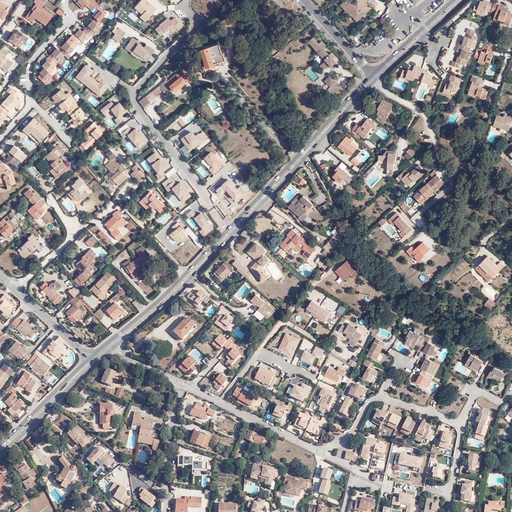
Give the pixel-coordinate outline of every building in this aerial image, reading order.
[(35,9),(28,19),(32,22),(36,18),(45,25),(53,15),(42,7),(44,4),(39,0),(34,0),(33,2),(35,3),(32,7),(35,9)] [(83,9),(85,7),(78,0),(76,3),(83,9)] [(89,7),(93,11),(95,8),(98,5),(93,0),(92,0),(91,0),(78,0),(85,7),(88,4),(90,6),(89,7)] [(102,8),(106,4),(102,0),(98,5),(95,8),(97,10),(98,12),(94,16),(96,18),(93,21),(99,26),(102,23),(99,20),(107,12),(102,8)] [(140,0),(133,8),(146,20),(157,8),(148,0),(140,0)] [(358,19),(370,8),(365,3),(362,0),(355,0),(358,2),(354,6),(348,0),(345,0),(341,5),(351,16),(354,14),(358,19)] [(491,11),(494,4),(489,2),(489,4),(484,2),(481,1),(479,5),(476,3),(474,9),(478,11),(481,13),(482,11),(486,12),(486,10),(491,12),(491,11)] [(510,9),(495,3),(494,4),(491,11),(497,13),(494,19),(499,21),(500,19),(505,21),(511,23),(511,20),(511,12),(509,12),(510,9)] [(350,17),(351,16),(341,5),(340,6),(345,12),(344,14),(346,15),(347,14),(350,17)] [(25,17),(28,19),(35,9),(32,7),(25,17)] [(371,9),(370,8),(358,19),(354,14),(351,16),(357,22),(363,16),(364,18),(366,16),(365,14),(371,9)] [(8,13),(6,11),(2,17),(0,16),(0,19),(2,21),(8,13)] [(138,16),(131,11),(127,16),(134,21),(138,16)] [(182,28),(178,16),(155,23),(158,35),(182,28)] [(100,27),(99,26),(93,21),(92,19),(87,25),(89,26),(86,29),(92,35),(100,27)] [(74,33),(82,41),(87,36),(90,38),(92,35),(86,29),(83,32),(82,31),(79,28),(74,33)] [(119,28),(112,38),(118,43),(125,33),(119,28)] [(460,43),(458,47),(469,51),(473,40),(475,40),(476,36),(473,35),(475,31),(468,28),(466,33),(469,34),(468,37),(466,36),(463,44),(460,43)] [(8,40),(14,44),(20,37),(22,39),(26,42),(29,38),(18,30),(15,33),(14,32),(8,40)] [(74,33),(66,41),(74,48),(78,43),(81,45),(84,42),(82,41),(74,33)] [(330,67),(335,62),(338,59),(332,52),(329,54),(323,47),(326,44),(322,40),(319,43),(313,36),(307,41),(325,60),(321,64),(325,68),(329,65),(330,67)] [(145,47),(132,38),(125,49),(131,54),(133,52),(147,61),(154,51),(146,45),(145,47)] [(477,48),(474,56),(479,58),(486,60),(490,62),(493,55),(490,53),(492,50),(493,46),(494,46),(496,42),(488,39),(486,43),(485,48),(487,49),(486,52),(477,48)] [(65,54),(68,57),(71,54),(69,53),(74,48),(66,41),(61,46),(64,48),(66,50),(63,53),(65,54)] [(500,52),(507,51),(506,41),(499,42),(500,52)] [(205,47),(195,50),(198,61),(203,60),(205,68),(203,69),(205,75),(218,71),(217,67),(219,66),(218,64),(225,62),(223,55),(222,55),(219,45),(208,48),(208,49),(206,49),(205,47)] [(2,47),(0,49),(0,64),(7,69),(12,62),(5,56),(8,52),(2,47)] [(57,47),(49,56),(53,60),(56,57),(58,59),(59,60),(65,54),(63,53),(61,51),(57,47)] [(457,51),(458,52),(461,53),(460,56),(458,55),(458,56),(456,62),(453,61),(451,65),(457,67),(459,63),(463,65),(464,63),(466,59),(467,59),(468,56),(470,51),(469,51),(458,47),(457,51)] [(21,64),(25,59),(20,55),(16,60),(21,64)] [(44,67),(53,75),(58,71),(52,65),(50,63),(53,60),(49,56),(46,59),(47,60),(42,66),(44,67)] [(426,69),(414,64),(413,70),(409,68),(408,70),(403,68),(400,75),(405,77),(406,76),(414,79),(415,76),(422,79),(422,80),(429,83),(429,85),(433,87),(436,80),(431,78),(432,75),(425,72),(426,69)] [(95,78),(99,74),(98,72),(94,68),(92,70),(86,65),(75,77),(87,87),(95,78)] [(48,79),(53,75),(44,67),(40,73),(44,77),(41,80),(47,85),(50,81),(48,79)] [(193,78),(187,72),(184,75),(181,72),(168,82),(166,79),(164,81),(165,82),(140,103),(146,110),(152,105),(158,99),(156,97),(162,92),(164,94),(171,89),(175,93),(193,78)] [(99,74),(95,78),(87,87),(100,97),(111,83),(104,77),(105,76),(101,73),(99,74)] [(444,88),(452,91),(453,89),(456,91),(461,78),(452,74),(450,79),(451,80),(450,84),(448,83),(447,83),(444,88)] [(329,75),(327,77),(324,81),(330,86),(335,80),(330,76),(329,75)] [(479,86),(482,79),(472,75),(470,81),(472,81),(471,85),(468,91),(476,94),(475,96),(479,98),(479,97),(484,99),(488,89),(481,87),(479,86)] [(335,80),(330,86),(323,93),(328,99),(341,86),(335,80)] [(11,94),(7,99),(15,107),(16,105),(19,102),(18,100),(16,98),(19,95),(12,90),(9,93),(11,94)] [(64,97),(66,100),(68,99),(71,96),(72,95),(70,92),(66,95),(62,90),(53,97),(58,103),(62,99),(64,97)] [(15,107),(7,99),(0,108),(4,113),(7,109),(10,112),(15,107)] [(64,102),(59,106),(65,112),(69,108),(71,106),(74,109),(78,106),(79,105),(75,102),(73,104),(68,99),(66,100),(64,102)] [(392,105),(382,100),(377,110),(379,110),(377,114),(381,116),(382,114),(387,117),(392,105)] [(115,106),(111,101),(100,110),(104,116),(111,111),(117,118),(114,121),(117,125),(124,119),(122,115),(126,111),(119,102),(115,106)] [(72,111),(68,114),(75,121),(74,123),(77,126),(82,122),(79,119),(81,118),(85,114),(78,106),(74,109),(72,111)] [(509,119),(503,117),(497,114),(493,125),(509,130),(511,120),(511,115),(510,114),(509,117),(509,119)] [(167,120),(162,116),(156,121),(162,126),(167,120)] [(51,132),(35,117),(23,130),(28,134),(30,132),(41,142),(51,132)] [(366,139),(368,135),(366,132),(370,127),(373,129),(375,125),(367,118),(361,126),(360,125),(359,127),(355,124),(351,128),(366,139)] [(92,135),(97,140),(103,134),(102,133),(106,129),(101,124),(98,127),(95,123),(88,130),(90,133),(92,135)] [(133,131),(129,126),(120,134),(124,139),(127,136),(138,151),(148,143),(136,128),(133,131)] [(189,150),(205,139),(199,131),(196,133),(193,129),(180,138),(189,150)] [(86,149),(95,141),(90,137),(81,145),(86,149)] [(345,151),(354,158),(359,152),(356,150),(358,147),(345,137),(338,147),(345,152),(345,151)] [(59,145),(48,156),(53,163),(51,165),(54,169),(52,171),(55,175),(58,173),(61,176),(68,169),(55,156),(60,152),(63,156),(66,154),(59,145)] [(407,154),(412,159),(417,154),(413,149),(411,151),(410,149),(406,153),(407,154)] [(14,165),(21,157),(14,150),(7,159),(14,165)] [(214,174),(224,164),(210,150),(204,156),(212,165),(208,169),(214,174)] [(113,159),(114,158),(115,157),(109,151),(105,155),(111,161),(105,167),(110,172),(106,177),(108,178),(105,181),(110,186),(111,184),(114,182),(116,185),(119,187),(127,179),(123,174),(120,171),(122,168),(123,167),(118,162),(117,164),(115,162),(113,159)] [(395,162),(396,155),(391,155),(391,151),(387,151),(382,156),(378,156),(378,161),(387,161),(387,164),(387,173),(389,173),(394,169),(394,162),(395,162)] [(168,168),(155,152),(145,160),(157,174),(155,175),(159,180),(166,175),(163,171),(168,168)] [(404,157),(409,162),(412,159),(407,154),(404,157)] [(53,163),(48,156),(45,158),(51,165),(53,163)] [(361,163),(354,158),(351,163),(358,167),(361,163)] [(145,186),(150,182),(133,160),(129,164),(133,168),(131,170),(133,173),(130,176),(133,180),(134,179),(139,184),(142,182),(145,186)] [(5,164),(0,163),(0,177),(5,178),(7,186),(7,185),(8,189),(12,188),(11,185),(16,184),(13,170),(7,169),(7,166),(5,166),(5,164)] [(169,176),(177,171),(173,165),(165,171),(169,176)] [(410,172),(407,175),(406,176),(413,183),(416,180),(418,178),(419,179),(427,172),(421,165),(412,173),(410,172)] [(348,174),(337,166),(334,170),(336,172),(332,177),(340,183),(348,174)] [(366,173),(368,175),(374,168),(372,166),(366,173)] [(56,180),(61,176),(58,173),(55,175),(52,171),(50,173),(56,180)] [(444,183),(436,175),(413,195),(421,203),(431,194),(430,193),(433,190),(434,191),(444,183)] [(177,184),(171,176),(161,184),(168,193),(171,190),(182,204),(191,196),(180,182),(177,184)] [(406,176),(404,178),(411,185),(413,183),(406,176)] [(305,182),(299,177),(296,181),(302,186),(305,182)] [(82,198),(83,199),(88,195),(85,190),(87,188),(79,178),(74,182),(75,183),(71,186),(73,188),(69,192),(74,198),(77,202),(80,199),(82,198)] [(34,193),(30,189),(25,194),(34,205),(28,211),(32,216),(37,212),(40,215),(45,211),(42,208),(45,205),(41,201),(42,201),(41,199),(36,192),(34,193)] [(163,206),(151,194),(148,197),(146,195),(142,199),(149,206),(150,205),(154,209),(155,208),(158,211),(163,206)] [(296,195),(290,203),(293,205),(299,198),(296,195)] [(287,206),(299,216),(301,213),(302,214),(311,203),(301,196),(299,198),(293,205),(290,203),(287,206)] [(146,208),(149,206),(142,199),(139,201),(146,208)] [(397,204),(405,212),(409,208),(402,199),(397,204)] [(332,213),(325,202),(321,204),(328,216),(332,213)] [(197,215),(193,209),(185,215),(190,221),(193,219),(201,229),(198,232),(202,238),(213,229),(201,212),(197,215)] [(116,212),(123,220),(124,218),(122,215),(123,214),(118,210),(116,212)] [(168,211),(158,220),(163,225),(173,217),(168,211)] [(126,224),(123,220),(116,212),(115,212),(112,215),(113,217),(106,224),(108,227),(106,228),(111,233),(110,234),(117,241),(123,236),(118,231),(116,229),(121,224),(123,226),(126,224)] [(395,213),(390,217),(394,223),(402,231),(399,234),(402,237),(411,230),(395,213)] [(383,217),(377,222),(381,226),(386,220),(383,217)] [(7,221),(4,218),(0,221),(0,226),(1,228),(0,229),(6,236),(12,232),(11,231),(16,227),(15,225),(16,224),(11,218),(7,221)] [(321,225),(323,227),(329,222),(326,219),(321,225)] [(183,236),(185,238),(188,235),(178,223),(171,228),(175,233),(173,235),(174,236),(171,238),(175,243),(181,238),(183,236)] [(33,238),(36,235),(31,230),(28,233),(33,238)] [(300,244),(311,255),(315,250),(302,240),(291,230),(288,233),(300,244)] [(250,236),(245,231),(240,235),(246,240),(250,236)] [(196,247),(201,243),(192,232),(188,235),(191,238),(190,239),(196,247)] [(337,232),(323,249),(325,251),(330,256),(335,250),(339,245),(344,238),(337,232)] [(308,259),(311,255),(300,244),(288,233),(286,236),(288,238),(281,247),(289,254),(295,245),(297,247),(303,252),(302,254),(308,259)] [(279,245),(281,247),(288,238),(286,236),(279,245)] [(91,248),(96,243),(90,237),(85,242),(91,248)] [(39,253),(43,250),(38,245),(35,248),(28,241),(17,251),(20,254),(21,253),(24,257),(29,253),(31,254),(36,250),(39,253)] [(249,267),(253,273),(265,258),(260,254),(263,251),(253,243),(245,251),(254,260),(249,267)] [(417,261),(422,257),(430,250),(423,243),(415,250),(412,247),(407,251),(410,256),(412,254),(413,257),(417,261)] [(345,250),(339,245),(335,250),(341,255),(345,250)] [(128,269),(130,272),(135,280),(141,277),(138,272),(151,262),(149,259),(150,258),(142,246),(136,250),(140,256),(130,263),(128,260),(121,264),(126,271),(128,269)] [(76,265),(82,272),(85,269),(88,267),(88,266),(95,259),(93,257),(95,255),(90,250),(81,258),(82,259),(76,265)] [(321,255),(326,260),(330,256),(325,251),(321,255)] [(479,265),(493,278),(504,265),(500,262),(497,265),(487,256),(479,265)] [(233,259),(248,272),(248,270),(235,258),(233,259)] [(265,258),(253,273),(258,282),(265,278),(259,268),(266,259),(265,258)] [(316,263),(321,267),(325,262),(321,258),(316,263)] [(236,269),(245,277),(246,278),(247,276),(245,274),(247,273),(248,272),(233,259),(231,262),(237,267),(236,269)] [(227,262),(225,260),(214,270),(221,277),(231,267),(226,263),(227,262)] [(462,273),(470,264),(466,260),(458,268),(462,273)] [(337,269),(345,280),(350,276),(353,279),(359,273),(355,269),(354,270),(346,261),(337,269)] [(88,266),(92,272),(97,269),(93,263),(88,266)] [(490,282),(493,278),(479,265),(476,269),(490,282)] [(80,274),(75,279),(80,285),(91,275),(85,269),(82,272),(80,274)] [(343,281),(345,280),(337,269),(335,271),(343,281)] [(221,277),(214,270),(212,273),(220,279),(221,277)] [(105,299),(104,296),(102,294),(111,285),(115,281),(106,273),(89,290),(99,301),(102,301),(105,299)] [(387,282),(382,278),(378,281),(383,286),(387,282)] [(40,286),(43,289),(47,293),(50,295),(48,298),(55,304),(61,297),(55,291),(58,289),(60,291),(63,288),(56,281),(54,283),(52,282),(50,285),(46,281),(40,286)] [(78,287),(76,285),(73,289),(70,291),(75,296),(75,297),(76,296),(81,291),(78,287)] [(102,294),(104,296),(113,287),(111,285),(102,294)] [(70,301),(75,296),(70,291),(69,290),(65,294),(70,301)] [(209,299),(200,292),(196,296),(198,298),(197,299),(190,294),(186,297),(198,306),(202,301),(205,303),(209,299)] [(0,308),(4,312),(9,316),(10,317),(12,315),(10,313),(12,311),(11,309),(13,307),(6,300),(8,297),(4,294),(0,298),(0,308)] [(117,294),(107,303),(110,305),(114,302),(114,303),(120,297),(117,294)] [(257,310),(264,316),(267,319),(274,310),(256,295),(251,300),(259,307),(256,310),(257,310)] [(500,303),(505,297),(503,295),(495,304),(498,306),(500,303)] [(83,307),(85,305),(76,296),(70,302),(74,305),(65,313),(69,317),(71,315),(77,321),(78,322),(83,318),(81,316),(84,313),(86,314),(88,312),(83,307)] [(324,317),(328,320),(333,311),(313,298),(304,313),(313,318),(314,316),(322,320),(324,317)] [(491,307),(494,303),(490,299),(485,306),(489,309),(491,307)] [(106,310),(113,317),(120,311),(114,304),(106,310)] [(342,304),(338,310),(343,314),(347,307),(342,304)] [(120,311),(113,317),(115,319),(123,312),(121,310),(120,311)] [(260,321),(264,316),(257,310),(253,315),(260,321)] [(75,323),(77,321),(71,315),(69,317),(75,323)] [(220,316),(214,323),(220,328),(224,325),(228,328),(233,320),(226,315),(224,318),(220,316)] [(496,319),(503,324),(506,320),(499,315),(496,319)] [(194,325),(188,319),(184,322),(183,320),(172,331),(181,340),(192,330),(191,328),(194,325)] [(27,333),(32,328),(33,327),(24,320),(17,327),(25,335),(27,333)] [(505,334),(511,325),(506,320),(503,324),(506,327),(503,331),(505,334)] [(351,337),(350,339),(356,343),(361,335),(355,331),(355,330),(347,324),(345,327),(341,325),(337,331),(341,334),(343,332),(347,335),(351,337)] [(35,332),(32,328),(27,333),(31,336),(35,332)] [(420,342),(423,337),(414,332),(413,334),(411,333),(412,332),(408,329),(404,337),(406,338),(404,342),(407,344),(408,342),(413,345),(414,343),(418,345),(420,342)] [(285,331),(278,348),(291,353),(298,337),(285,331)] [(222,345),(226,348),(230,342),(227,340),(226,341),(219,335),(213,341),(217,344),(215,347),(218,350),(222,345)] [(53,340),(42,353),(46,357),(49,352),(55,358),(60,352),(57,350),(64,342),(59,337),(54,342),(53,340)] [(375,359),(378,354),(376,353),(379,346),(381,347),(383,343),(374,339),(366,355),(375,359)] [(27,360),(32,355),(16,341),(8,350),(13,355),(13,354),(20,360),(23,356),(27,360)] [(425,344),(420,342),(418,345),(418,346),(416,350),(419,352),(421,349),(429,354),(433,345),(427,341),(425,344)] [(230,342),(226,348),(229,351),(225,357),(228,359),(229,358),(233,362),(239,355),(236,352),(237,351),(234,349),(233,349),(232,349),(234,346),(230,342)] [(314,351),(323,354),(325,347),(316,345),(314,351)] [(444,346),(438,357),(444,360),(449,349),(444,346)] [(313,363),(318,354),(306,348),(302,357),(313,363)] [(427,359),(429,354),(421,349),(419,352),(424,354),(423,356),(424,357),(427,359)] [(31,365),(38,357),(35,355),(27,364),(29,366),(31,365)] [(471,368),(470,370),(474,372),(480,362),(469,355),(464,363),(471,368)] [(190,356),(187,359),(193,364),(196,362),(190,356)] [(49,367),(38,357),(31,365),(33,367),(43,375),(49,367)] [(428,373),(430,374),(436,364),(427,359),(424,357),(419,367),(420,369),(418,372),(426,376),(428,373)] [(193,364),(187,359),(180,366),(183,369),(182,371),(185,374),(190,369),(193,371),(196,369),(192,366),(193,364)] [(349,359),(349,360),(347,364),(354,368),(356,365),(356,363),(349,359)] [(371,363),(364,359),(361,364),(366,366),(361,377),(369,381),(372,375),(374,376),(376,371),(370,367),(371,363)] [(0,387),(8,375),(12,378),(15,373),(3,365),(0,369),(0,387)] [(270,385),(275,372),(260,366),(254,379),(270,385)] [(40,378),(43,375),(33,367),(31,370),(40,378)] [(335,371),(327,367),(323,375),(335,381),(339,373),(342,374),(343,371),(337,367),(335,371)] [(501,378),(503,374),(492,367),(489,371),(485,376),(490,379),(491,377),(498,381),(500,377),(501,378)] [(110,385),(113,377),(115,373),(105,368),(100,381),(110,385)] [(217,384),(220,387),(226,380),(217,371),(214,374),(217,377),(212,383),(215,386),(217,384)] [(425,387),(430,379),(428,378),(426,376),(418,372),(417,371),(414,377),(416,378),(413,384),(416,386),(418,383),(425,387)] [(27,391),(34,384),(30,380),(29,380),(27,379),(29,376),(25,372),(15,383),(20,387),(22,385),(24,387),(23,388),(27,391)] [(288,394),(303,401),(310,387),(302,383),(301,386),(293,382),(288,394)] [(13,394),(16,390),(10,385),(6,389),(9,392),(10,391),(13,394)] [(364,390),(355,385),(353,389),(350,387),(346,394),(356,399),(358,396),(360,392),(362,394),(364,390)] [(319,405),(329,409),(336,392),(323,386),(319,395),(323,397),(319,405)] [(255,397),(237,387),(231,395),(246,403),(245,404),(249,407),(255,397)] [(114,396),(119,399),(123,390),(118,388),(114,396)] [(13,407),(17,410),(23,405),(19,401),(18,402),(15,399),(16,398),(17,397),(14,394),(5,401),(12,408),(13,407)] [(348,406),(350,402),(344,398),(337,412),(345,416),(347,412),(349,406),(348,406)] [(290,410),(293,403),(289,401),(286,406),(282,404),(282,406),(277,404),(273,412),(278,414),(277,416),(281,418),(286,409),(290,410)] [(208,408),(197,402),(193,409),(191,408),(189,414),(193,416),(195,414),(203,418),(205,414),(207,409),(208,408)] [(103,413),(103,424),(113,424),(113,416),(114,416),(114,411),(113,411),(112,404),(99,404),(100,413),(103,413)] [(382,419),(386,412),(383,410),(381,414),(378,412),(376,410),(371,418),(380,423),(382,419)] [(474,418),(473,423),(474,423),(481,426),(483,421),(482,421),(483,417),(485,418),(487,412),(480,410),(476,411),(476,413),(475,414),(477,415),(476,418),(476,419),(474,418)] [(304,425),(307,427),(311,418),(308,416),(308,415),(299,411),(294,423),(298,425),(299,423),(304,425)] [(399,419),(386,412),(382,419),(387,422),(395,426),(399,419)] [(145,428),(152,429),(154,421),(144,419),(143,422),(140,421),(142,414),(135,413),(132,426),(141,428),(141,430),(145,430),(145,428)] [(319,422),(328,426),(329,422),(329,419),(322,416),(320,420),(312,416),(311,418),(307,427),(313,429),(313,431),(315,432),(319,422)] [(410,432),(413,425),(408,422),(410,419),(406,417),(400,429),(409,433),(410,432)] [(369,422),(378,427),(380,423),(371,418),(369,422)] [(393,430),(395,426),(387,422),(384,426),(393,430)] [(418,427),(413,425),(410,432),(413,434),(412,435),(413,436),(412,440),(417,443),(420,438),(423,440),(426,434),(425,434),(426,431),(428,432),(430,426),(425,425),(420,422),(418,427)] [(483,437),(486,427),(481,426),(474,423),(472,427),(476,428),(475,432),(474,435),(483,437)] [(92,440),(88,436),(86,437),(84,435),(83,437),(75,428),(68,434),(73,441),(76,439),(81,445),(84,448),(92,440)] [(151,435),(152,429),(145,428),(145,430),(141,430),(140,432),(139,440),(147,442),(147,445),(153,446),(152,450),(157,451),(159,442),(154,441),(155,437),(151,435)] [(398,433),(407,438),(408,436),(409,433),(400,429),(398,433)] [(189,442),(192,443),(205,449),(209,438),(198,434),(199,433),(194,431),(190,439),(189,442)] [(264,438),(248,431),(244,438),(261,445),(264,438)] [(442,431),(439,447),(449,449),(452,432),(442,431)] [(367,452),(372,454),(374,444),(375,440),(366,438),(364,445),(362,445),(360,452),(367,454),(367,452)] [(372,454),(371,455),(376,456),(376,453),(383,454),(384,446),(374,444),(372,454)] [(99,449),(86,461),(92,467),(99,460),(105,454),(99,449)] [(242,454),(236,452),(233,460),(238,462),(242,454)] [(420,470),(423,457),(398,452),(396,464),(420,470)] [(105,454),(99,460),(107,468),(115,461),(106,453),(105,454)] [(467,464),(466,464),(465,468),(473,469),(475,457),(467,455),(466,458),(468,459),(467,464)] [(68,483),(76,472),(76,469),(74,466),(71,467),(64,458),(61,457),(59,458),(58,460),(65,468),(59,475),(58,475),(56,478),(57,479),(61,482),(59,485),(64,488),(67,483),(68,483)] [(197,466),(198,458),(185,457),(184,469),(189,469),(189,465),(197,466)] [(27,471),(22,462),(17,465),(16,464),(12,466),(15,470),(17,469),(23,481),(22,482),(26,488),(33,484),(29,477),(34,474),(30,468),(27,471)] [(261,466),(257,465),(257,467),(252,465),(250,473),(257,475),(257,476),(264,478),(263,482),(269,483),(271,475),(270,475),(272,468),(262,465),(261,466)] [(440,471),(442,471),(443,467),(435,465),(434,469),(431,469),(430,475),(431,475),(430,478),(439,480),(439,475),(440,471)] [(294,492),(293,495),(297,496),(299,490),(298,489),(298,488),(304,490),(306,483),(298,480),(297,481),(293,480),(294,479),(284,477),(283,482),(286,482),(285,489),(294,492)] [(466,497),(468,492),(469,484),(463,482),(461,487),(460,487),(458,495),(460,496),(459,502),(468,504),(469,498),(466,497)] [(120,487),(115,483),(109,492),(112,495),(114,493),(116,494),(118,490),(120,487)] [(125,495),(118,490),(116,494),(114,493),(112,495),(111,496),(127,508),(131,502),(124,497),(125,495)] [(156,499),(144,491),(142,494),(140,497),(141,499),(140,500),(150,507),(156,499)] [(413,503),(414,495),(400,492),(399,497),(391,495),(389,507),(384,506),(382,511),(413,511),(415,503),(413,503)] [(359,500),(358,500),(357,502),(355,502),(354,509),(361,511),(361,508),(365,510),(367,507),(370,508),(372,500),(360,496),(359,500)] [(187,511),(188,506),(200,506),(200,498),(190,497),(189,500),(183,500),(175,500),(174,511),(187,511)] [(261,508),(264,499),(257,497),(257,502),(248,500),(247,505),(252,507),(249,511),(257,511),(258,511),(259,507),(261,508)] [(92,511),(89,506),(91,506),(87,499),(80,502),(81,505),(72,510),(70,507),(63,511),(92,511)] [(432,500),(425,499),(422,511),(431,511),(432,510),(435,511),(436,503),(435,502),(434,504),(431,503),(432,500)] [(490,511),(490,510),(502,511),(504,502),(495,501),(495,503),(491,503),(487,502),(486,506),(484,506),(482,511),(490,511)] [(330,511),(331,508),(309,503),(307,511),(330,511)]
